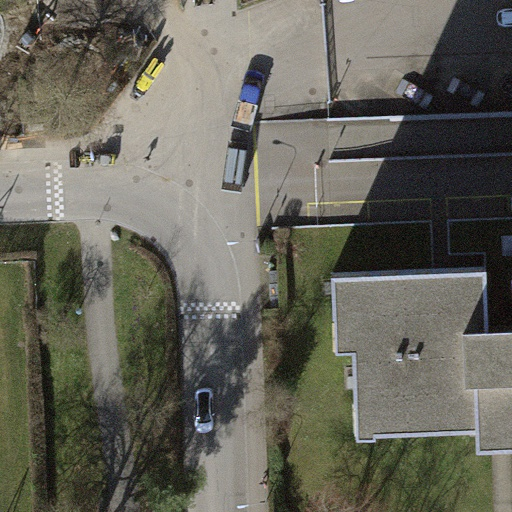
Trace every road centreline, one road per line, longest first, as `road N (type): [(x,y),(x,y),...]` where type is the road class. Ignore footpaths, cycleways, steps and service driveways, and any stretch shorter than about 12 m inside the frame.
road 1 (residential): [(218,511),(207,263),(184,223)]
road 2 (residential): [(184,223),(209,85),(205,0)]
road 3 (residential): [(0,193),(120,192),(184,223)]
